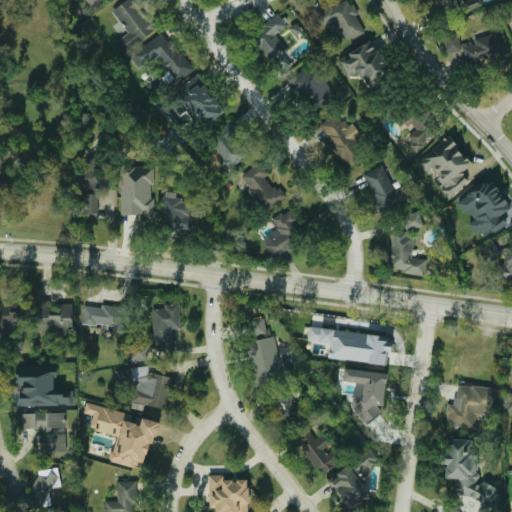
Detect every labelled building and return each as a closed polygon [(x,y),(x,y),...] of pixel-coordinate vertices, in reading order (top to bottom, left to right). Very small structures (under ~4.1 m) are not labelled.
[(86,0),(93,8),(103,0),(86,0)] [(129,33),(115,43),(123,54),(160,27),(141,0),(127,0),(112,10),(129,33)] [(366,33),(349,0),(343,0),(315,15),(322,29),(336,22),(347,42),(366,33)] [(288,51),(276,34),(287,27),(279,14),(250,34),(278,76),(294,64),(286,53),(288,51)] [(193,71),(165,31),(132,55),(143,69),(159,57),(177,82),(193,71)] [(443,33),(450,67),(507,56),(503,32),(474,38),(475,41),(460,44),(458,31),(443,33)] [(374,40),(338,59),(348,77),(360,71),(370,90),(384,82),(380,75),(390,69),(374,40)] [(316,112),(335,97),(309,64),(290,79),(316,112)] [(204,128),(225,111),(197,75),(178,90),(185,98),(182,100),(204,128)] [(405,122),(414,130),(406,140),(418,150),(440,125),(427,112),(422,118),(414,111),(405,122)] [(317,126),(349,168),(366,155),(354,139),(361,134),(352,122),(345,127),(335,112),(317,126)] [(227,170),(250,155),(230,125),(207,140),(227,170)] [(469,181),(461,173),(472,163),(448,135),(418,162),(427,173),(430,170),(444,185),(440,188),(449,198),(469,181)] [(239,177),(265,213),(285,198),(259,162),(239,177)] [(379,213),(411,198),(404,184),(394,189),(383,165),(362,175),(379,213)] [(153,167),(121,166),(120,214),(144,214),(144,217),(153,217),(153,167)] [(458,201),(472,221),(471,222),(483,240),(511,219),(511,210),(491,179),(458,201)] [(194,232),(196,201),(176,200),(176,192),(163,191),(161,231),(194,232)] [(98,193),(82,193),(82,217),(98,217),(98,193)] [(272,220),(278,228),(262,240),(275,258),(302,239),(293,226),(299,222),(289,208),(272,220)] [(401,217),(406,231),(423,225),(418,211),(401,217)] [(426,258),(412,258),(414,234),(394,232),(392,271),(425,273),(426,258)] [(497,279),(511,280),(511,247),(496,246),(496,245),(480,244),(479,257),(499,259),(497,279)] [(72,302),(33,302),(33,307),(9,307),(9,316),(0,316),(0,332),(61,332),(61,335),(73,335),(72,302)] [(179,303),(164,303),(164,308),(152,309),(153,347),(172,347),(172,329),(180,329),(179,303)] [(131,334),(133,307),(84,304),(83,324),(114,326),(114,333),(131,334)] [(255,384),(284,378),(275,335),(269,336),(265,317),(246,321),(250,340),(246,341),(255,384)] [(307,340),(330,343),(328,358),(385,364),(387,351),(393,352),(395,336),(309,327),(307,340)] [(147,347),(131,346),(131,360),(147,360),(147,347)] [(21,405),(73,405),(73,389),(56,389),(56,364),(18,364),(18,385),(21,385),(21,405)] [(167,409),(170,397),(169,394),(173,377),(148,372),(148,366),(117,369),(118,382),(126,384),(136,383),(132,401),(132,402),(133,402),(167,409)] [(343,381),(357,382),(354,417),(379,419),(380,406),(384,406),(386,372),(344,369),(343,381)] [(495,389),(457,384),(454,405),(448,404),(445,424),(473,428),(475,414),(491,416),(495,389)] [(293,429),(308,411),(286,394),(272,413),(293,429)] [(116,435),(110,461),(145,469),(156,421),(136,417),(137,414),(86,403),(84,413),(93,415),(89,429),(116,435)] [(66,412),(22,413),(22,428),(38,428),(39,453),(67,452),(66,412)] [(332,445),(321,433),(301,450),(323,475),(341,459),(330,447),(332,445)] [(452,510),(472,511),(472,504),(497,505),(498,484),(474,483),(476,440),(447,438),(445,478),(453,478),(452,510)] [(348,463),(327,481),(352,510),(371,493),(360,481),(368,474),(365,471),(379,458),(369,446),(348,464),(348,463)] [(10,511),(52,505),(49,488),(61,486),(58,467),(33,471),(37,492),(8,496),(10,511)] [(201,511),(248,511),(249,480),(224,479),(224,474),(209,474),(208,510),(201,510),(201,511)] [(137,480),(117,481),(117,500),(105,501),(105,511),(132,511),(132,504),(138,504),(137,480)]
